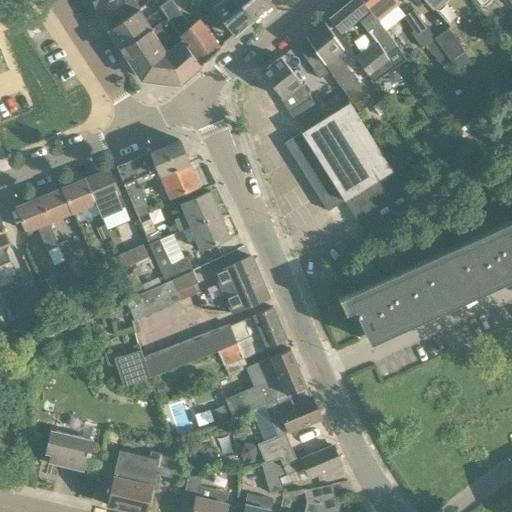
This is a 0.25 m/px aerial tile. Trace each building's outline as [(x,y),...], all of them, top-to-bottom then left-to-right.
[(88,0),(89,0),(91,5),(94,5),(96,8),(108,0),(88,0)] [(120,22),(139,11),(131,0),(130,0),(113,11),(120,22)] [(169,0),(159,7),(161,10),(167,19),(181,38),(200,66),(220,49),(200,21),(193,28),(171,0),(169,0)] [(253,20),(237,0),(207,0),(234,37),(253,20)] [(237,0),(253,20),(271,4),(267,0),(237,0)] [(378,21),(361,0),(350,0),(329,18),(341,33),(358,19),(378,46),(359,62),(369,76),(388,60),(383,52),(394,43),(377,21),(378,21)] [(361,0),(378,21),(398,4),(394,0),(361,0)] [(426,0),(435,11),(446,2),(444,0),(426,0)] [(167,19),(161,10),(145,20),(139,11),(120,22),(109,29),(122,48),(151,30),(167,19)] [(422,48),(434,39),(414,10),(404,17),(414,32),(412,33),(422,48)] [(181,38),(167,19),(151,30),(165,52),(181,38)] [(324,22),(306,37),(329,72),(354,107),(367,99),(342,63),(339,65),(333,56),(342,50),(324,22)] [(451,62),(465,52),(448,29),(435,39),(451,62)] [(200,66),(181,38),(165,52),(151,30),(122,48),(142,79),(154,81),(163,76),(167,83),(179,84),(200,66)] [(329,72),(306,37),(296,45),(318,79),(329,72)] [(280,99),(293,121),(315,107),(303,87),(280,57),(261,73),(282,98),(280,99)] [(478,105),(466,89),(456,96),(468,112),(478,105)] [(354,107),(358,113),(370,105),(367,99),(354,107)] [(369,241),(412,205),(348,103),(323,119),(301,133),(284,144),(327,212),(344,201),(369,241)] [(429,103),(422,107),(428,115),(434,111),(429,103)] [(471,131),(466,123),(455,131),(460,138),(471,131)] [(133,205),(145,200),(137,179),(158,170),(160,175),(189,164),(179,140),(117,166),(133,205)] [(189,164),(160,175),(170,198),(198,187),(189,164)] [(86,179),(96,203),(101,217),(125,207),(109,169),(86,179)] [(96,203),(86,179),(62,189),(72,213),(96,203)] [(72,213),(62,189),(39,198),(49,222),(72,213)] [(191,228),(219,215),(210,192),(181,205),(186,216),(176,220),(181,232),(191,228)] [(58,244),(49,222),(39,198),(16,208),(26,232),(37,227),(47,251),(59,246),(58,244)] [(133,205),(139,218),(151,213),(145,200),(133,205)] [(219,215),(191,228),(200,251),(229,238),(219,215)] [(0,265),(9,262),(7,256),(10,244),(0,220),(0,265)] [(511,226),(351,300),(341,304),(346,314),(355,309),(368,338),(511,271),(511,226)] [(102,241),(109,238),(105,227),(97,230),(102,241)] [(144,235),(148,245),(161,240),(157,230),(144,235)] [(58,244),(59,246),(66,262),(74,258),(67,240),(58,244)] [(172,280),(193,271),(187,258),(171,265),(161,240),(148,245),(165,284),(172,280)] [(126,272),(150,262),(143,246),(119,256),(126,272)] [(248,258),(216,272),(233,312),(268,298),(251,257),(248,258)] [(172,280),(177,292),(194,285),(198,283),(193,271),(172,280)] [(49,305),(62,299),(52,277),(39,283),(49,305)] [(29,317),(47,309),(34,279),(16,287),(29,317)] [(177,292),(172,280),(165,284),(161,285),(169,305),(181,301),(177,292)] [(144,293),(140,282),(134,285),(139,295),(144,293)] [(161,285),(149,290),(158,310),(169,305),(161,285)] [(149,290),(144,293),(139,295),(138,296),(146,315),(158,310),(149,290)] [(135,320),(146,315),(138,296),(126,301),(135,320)] [(272,308),(228,327),(235,343),(223,348),(217,351),(228,376),(246,368),(247,367),(243,358),(286,340),(272,308)] [(216,329),(223,348),(235,343),(228,327),(227,325),(216,329)] [(217,351),(223,348),(216,329),(215,330),(203,334),(211,353),(217,351)] [(211,353),(203,334),(191,339),(195,349),(199,358),(211,353)] [(195,349),(191,339),(185,341),(179,344),(187,363),(199,358),(195,349)] [(167,348),(174,368),(187,363),(179,344),(167,348)] [(167,348),(155,353),(162,372),(174,368),(167,348)] [(263,406),(277,400),(306,386),(291,349),(247,367),(246,368),(255,389),(226,402),(233,418),(263,406)] [(124,387),(149,379),(149,378),(143,358),(140,351),(115,359),(124,387)] [(149,378),(162,372),(155,353),(143,358),(149,378)] [(165,382),(155,385),(158,395),(168,392),(165,382)] [(277,400),(263,406),(273,428),(256,435),(268,462),(275,460),(280,459),(283,467),(307,457),(296,431),(320,420),(320,418),(321,414),(318,409),(316,408),(310,397),(294,404),(293,402),(280,407),(277,400)] [(226,405),(211,411),(216,423),(231,416),(226,405)] [(50,430),(46,449),(45,454),(50,455),(48,463),(84,471),(88,455),(90,456),(93,440),(50,430)] [(275,460),(280,479),(306,468),(311,478),(341,465),(332,446),(307,457),(283,467),(280,459),(275,460)] [(104,474),(100,492),(109,494),(106,505),(135,511),(146,511),(155,476),(170,479),(175,458),(150,453),(149,458),(119,452),(113,476),(104,474)] [(198,456),(185,460),(189,475),(202,471),(198,456)] [(282,489),(280,479),(275,460),(268,462),(263,463),(271,492),(282,489)] [(188,479),(181,507),(194,510),(193,511),(224,511),(229,493),(200,486),(202,476),(188,479)] [(340,511),(344,497),(334,499),(332,486),(304,491),(306,502),(303,511),(340,511)] [(247,495),(242,511),(270,511),(273,501),(247,495)]
